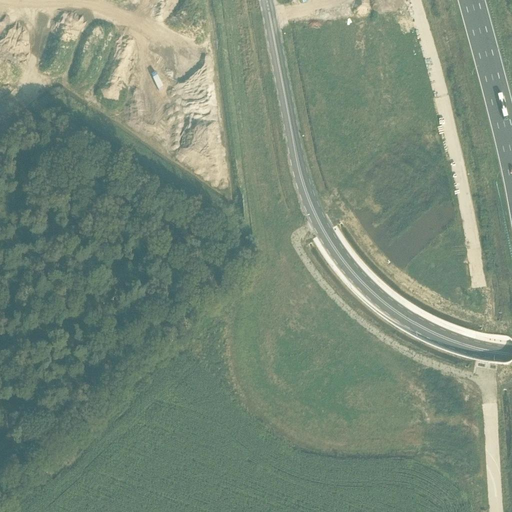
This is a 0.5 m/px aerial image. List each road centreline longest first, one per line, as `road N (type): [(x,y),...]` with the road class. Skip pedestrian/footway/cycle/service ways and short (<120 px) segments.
road 1 (tertiary): [(264,0),(299,172),(344,264),(410,321),(511,352)]
road 2 (trunk): [(470,0),(511,166)]
